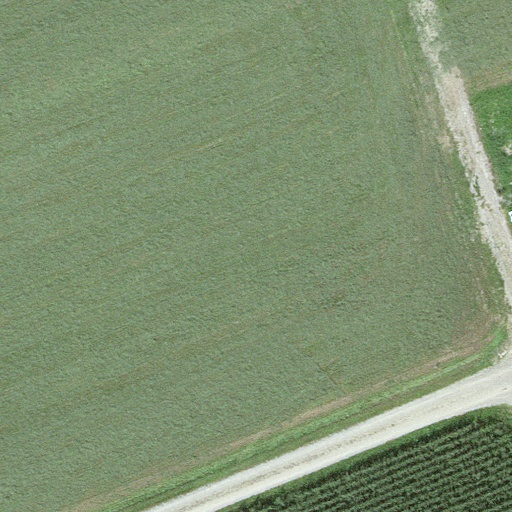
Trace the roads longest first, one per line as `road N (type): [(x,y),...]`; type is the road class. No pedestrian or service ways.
road 1 (track): [(511,379),(179,511)]
road 2 (track): [(413,0),(511,269)]
